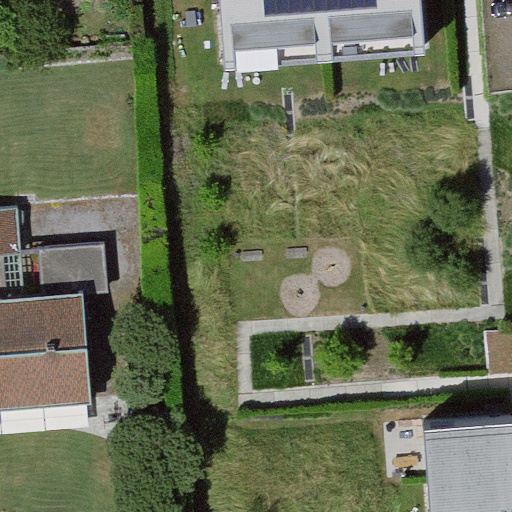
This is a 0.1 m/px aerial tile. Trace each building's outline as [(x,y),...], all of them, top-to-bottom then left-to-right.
[(221,0),(226,59),(425,43),(421,0),(221,0)] [(20,206),(0,208),(0,256),(24,255),(20,206)] [(106,244),(42,248),(45,296),(109,291),(106,244)] [(0,430),(88,425),(80,298),(0,302),(0,430)] [(511,511),(511,408),(424,415),(430,511),(511,511)]
